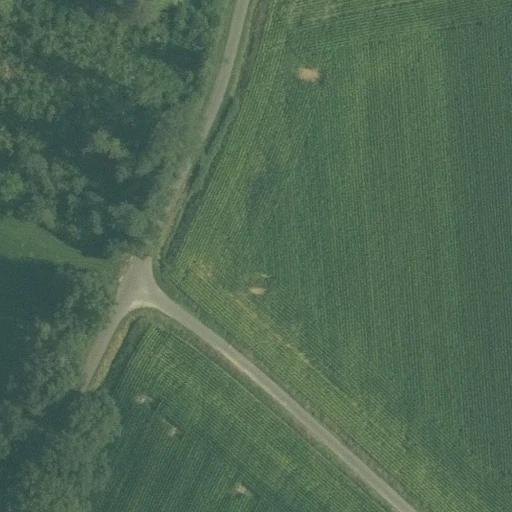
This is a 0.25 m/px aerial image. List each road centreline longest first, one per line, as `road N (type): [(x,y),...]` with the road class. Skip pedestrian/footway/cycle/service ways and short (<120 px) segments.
road 1 (unclassified): [(404,511),(214,341),(133,282)]
road 2 (residential): [(133,282),(220,106),(237,0)]
road 3 (residential): [(17,511),(133,282)]
